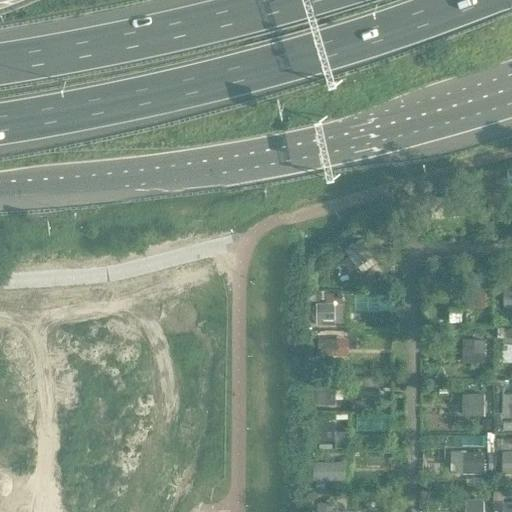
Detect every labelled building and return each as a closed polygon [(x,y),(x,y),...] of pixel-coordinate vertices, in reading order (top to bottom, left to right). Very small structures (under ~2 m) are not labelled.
[(346,244),(357,263),(374,253),(362,234),(346,244)] [(317,267),(317,284),(329,284),(329,267),(317,267)] [(511,306),(511,287),(503,288),(503,306),(511,306)] [(486,307),(486,289),(464,289),(464,306),(486,307)] [(336,319),(336,303),(317,303),(317,319),(336,319)] [(460,362),(483,362),(483,339),(460,339),(460,362)] [(511,360),(511,342),(503,342),(503,361),(511,360)] [(317,343),(317,364),(329,364),(329,344),(317,343)] [(318,404),(337,404),(337,383),(318,383),(318,404)] [(483,415),(483,393),(460,392),(460,415),(483,415)] [(511,392),(503,392),(503,415),(511,415),(511,392)] [(336,440),(336,423),(317,423),(317,440),(336,440)] [(486,474),(486,450),(465,450),(465,474),(486,474)] [(511,474),(511,450),(501,451),(501,474),(511,474)] [(340,479),(340,462),(317,462),(317,479),(340,479)] [(464,511),(482,511),(483,500),(464,500),(464,511)] [(336,511),(336,503),(317,503),(316,511),(336,511)] [(511,511),(511,503),(503,503),(502,511),(511,511)]
